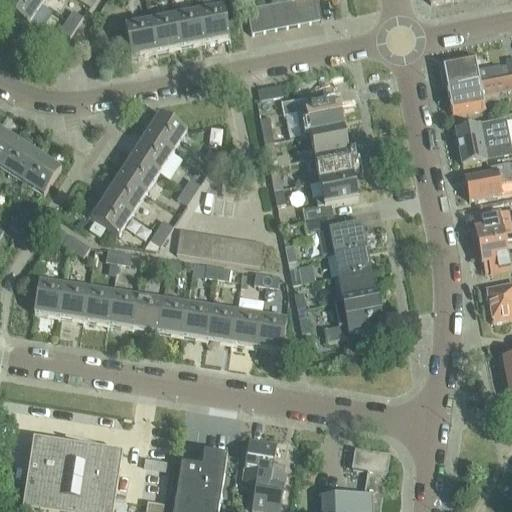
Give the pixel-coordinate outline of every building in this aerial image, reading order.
[(42,10),(26,0),(9,0),(1,13),(28,31),(42,10)] [(26,0),(42,10),(48,0),(26,0)] [(90,11),(97,0),(80,0),(78,4),(90,11)] [(462,2),(461,0),(428,0),(431,8),(462,2)] [(297,30),(292,7),(304,4),(308,28),(322,25),(317,1),(290,5),(281,7),(286,32),(297,30)] [(308,28),(304,4),(292,7),(297,30),(308,28)] [(286,32),(281,7),(269,9),(275,34),(286,32)] [(275,34),(269,9),(258,12),(264,36),(275,34)] [(229,44),(222,10),(197,16),(204,49),(229,44)] [(264,36),(258,12),(246,14),(251,39),(264,36)] [(76,32),(83,22),(72,15),(66,25),(76,32)] [(156,59),(149,26),(147,15),(137,17),(138,21),(122,24),(131,64),(156,59)] [(204,49),(197,16),(174,20),(180,54),(204,49)] [(180,54),(174,20),(149,26),(156,59),(180,54)] [(70,43),(76,32),(66,25),(59,36),(70,43)] [(511,80),(511,61),(504,63),(505,69),(476,74),(473,60),(442,66),(447,93),(509,81),(511,80)] [(484,114),(481,99),(493,97),(511,93),(511,80),(509,81),(447,93),(453,120),(484,114)] [(259,106),(282,101),(280,90),(257,95),(259,106)] [(342,134),(337,110),(312,115),(310,101),(281,107),(284,121),(306,117),(310,139),(342,134)] [(171,158),(185,137),(159,120),(145,141),(171,158)] [(271,138),(268,122),(259,124),(262,139),(271,138)] [(491,127),(455,134),(462,169),(498,162),(511,159),(505,124),(491,127)] [(346,158),(342,134),(310,139),(313,153),(298,156),(300,166),(315,163),(315,164),(346,158)] [(0,175),(0,176),(18,148),(0,136),(0,175)] [(158,179),(171,158),(145,141),(131,162),(158,179)] [(278,171),(273,146),(264,148),(269,173),(278,171)] [(21,190),(39,162),(18,148),(0,176),(21,190)] [(214,169),(221,158),(211,152),(204,162),(214,169)] [(351,182),(346,158),(315,164),(319,188),(351,182)] [(42,203),(60,175),(39,162),(21,190),(42,203)] [(144,200),(158,179),(131,162),(118,183),(144,200)] [(497,175),(464,182),(468,205),(502,199),(500,189),(511,186),(511,185),(510,177),(511,176),(511,168),(509,169),(496,171),(497,175)] [(281,186),(278,171),(269,173),(272,187),(281,186)] [(356,206),(351,182),(319,188),(324,210),(302,214),(305,228),(333,223),(331,211),(356,206)] [(130,221),(144,200),(118,183),(104,204),(130,221)] [(194,201),(200,191),(190,184),(183,194),(194,201)] [(187,211),(194,201),(183,194),(176,204),(187,211)] [(285,209),(282,194),(273,195),(276,211),(285,209)] [(116,242),(130,221),(104,204),(90,225),(116,242)] [(481,232),(474,233),(477,251),(505,245),(511,244),(511,214),(499,217),(499,215),(478,219),(481,232)] [(19,238),(26,228),(15,221),(9,231),(19,238)] [(366,256),(360,229),(335,234),(333,223),(305,228),(307,240),(329,236),(334,262),(366,256)] [(166,242),(173,232),(163,225),(156,235),(166,242)] [(105,236),(94,228),(89,235),(100,243),(105,236)] [(159,253),(166,242),(156,235),(149,246),(159,253)] [(188,262),(192,238),(180,237),(176,260),(188,262)] [(200,264),(204,240),(192,238),(188,262),(200,264)] [(69,254),(75,244),(69,240),(62,250),(69,254)] [(212,266),(215,242),(204,240),(200,264),(212,266)] [(223,268),(227,244),(215,242),(212,266),(223,268)] [(90,253),(75,244),(69,254),(83,263),(90,253)] [(235,269),(239,246),(227,244),(223,268),(235,269)] [(505,245),(477,251),(481,268),(487,267),(490,280),(511,275),(511,274),(511,257),(508,258),(505,245)] [(247,271),(251,248),(239,246),(235,269),(247,271)] [(259,273),(263,249),(251,248),(247,271),(259,273)] [(296,266),(293,250),(284,252),(287,268),(296,266)] [(116,269),(118,257),(107,255),(105,268),(116,269)] [(371,283),(366,256),(334,262),(339,289),(371,283)] [(129,271),(131,259),(118,257),(116,269),(129,271)] [(166,277),(168,265),(157,263),(155,275),(166,277)] [(179,279),(181,267),(168,265),(166,277),(179,279)] [(216,285),(218,273),(195,269),(192,281),(216,285)] [(228,286),(230,274),(218,273),(216,285),(228,286)] [(301,289),(298,274),(289,276),(292,291),(301,289)] [(265,292),(267,280),(255,278),(253,290),(265,292)] [(277,294),(279,282),(267,280),(265,292),(277,294)] [(376,310),(371,283),(339,289),(344,316),(376,310)] [(58,324),(63,291),(38,287),(33,320),(58,324)] [(511,324),(511,289),(486,294),(493,328),(511,324)] [(82,328),(88,295),(63,291),(58,324),(82,328)] [(142,292),(141,303),(155,305),(156,294),(142,292)] [(107,332),(113,298),(88,295),(82,328),(107,332)] [(132,335),(137,302),(113,298),(107,332),(132,335)] [(306,313),(303,298),(293,300),(296,314),(306,313)] [(156,339),(162,306),(155,305),(141,303),(137,302),(132,335),(156,339)] [(181,343),(186,310),(162,306),(156,339),(181,343)] [(206,347),(211,314),(186,310),(181,343),(206,347)] [(381,337),(376,310),(344,316),(347,330),(325,334),(327,348),(381,337)] [(310,337),(306,313),(296,314),(301,339),(310,337)] [(230,351),(236,317),(211,314),(206,347),(230,351)] [(255,354),(260,321),(236,317),(230,351),(255,354)] [(280,358),(285,325),(260,321),(255,354),(280,358)] [(511,400),(511,359),(499,362),(507,401),(511,400)] [(113,511),(122,458),(104,455),(105,452),(91,448),(90,453),(33,444),(22,511),(113,511)] [(279,511),(284,480),(281,479),(282,475),(271,474),(275,451),(247,446),(241,487),(254,489),(250,511),(279,511)] [(379,511),(388,462),(355,457),(352,474),(368,477),(364,503),(332,504),(333,501),(320,502),(320,511),(379,511)] [(217,511),(225,462),(201,458),(201,463),(189,472),(180,471),(174,511),(217,511)]
